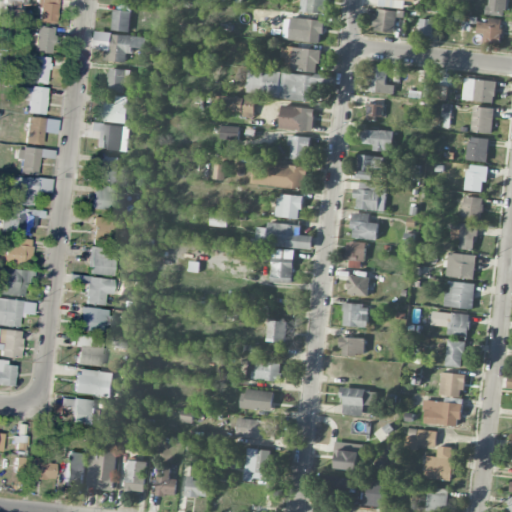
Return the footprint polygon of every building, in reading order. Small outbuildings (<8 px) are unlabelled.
[(39,8),(37,22),(53,24),(56,0),(35,0),(35,8),(39,8)] [(300,0),(300,12),(326,13),(326,0),(300,0)] [(413,0),(378,0),(378,6),(404,9),(405,1),(414,2),(413,0)] [(506,0),(487,0),(487,15),(506,16),(506,0)] [(129,32),(130,8),(113,7),(112,31),(129,32)] [(397,11),(377,9),(376,17),(373,17),(372,31),(394,33),(397,11)] [(1,20),(24,21),(24,10),(1,10),(1,20)] [(455,28),(474,30),(475,17),(456,15),(455,28)] [(324,21),(292,17),(288,39),(320,44),(324,21)] [(432,20),(418,18),(416,35),(431,36),(432,20)] [(476,33),(483,34),(483,42),(500,44),(502,22),(478,19),(476,33)] [(52,28),(34,27),(33,54),(51,54),(52,28)] [(126,62),(127,53),(133,54),(134,48),(146,48),(147,36),(95,33),(94,50),(105,51),(104,61),(126,62)] [(320,50),(285,46),(283,69),(318,72),(320,50)] [(47,58),(28,57),(27,83),(45,84),(47,58)] [(393,94),(395,86),(386,84),(388,69),(371,66),(367,91),(393,94)] [(126,92),(127,69),(109,68),(108,91),(126,92)] [(317,77),(248,68),(245,93),(314,102),(317,77)] [(495,102),(496,80),(464,79),(463,101),(495,102)] [(27,102),(25,113),(42,115),(45,89),(22,87),(20,101),(27,102)] [(255,99),(212,95),(210,109),(243,113),(243,117),(253,118),(255,99)] [(104,103),(102,121),(126,124),(127,116),(132,116),(133,107),(127,107),(128,97),(115,96),(115,104),(104,103)] [(383,119),(383,104),(367,104),(366,118),(383,119)] [(314,131),(315,107),(281,106),(280,129),(314,131)] [(470,131),(491,134),(495,109),(473,106),(470,131)] [(42,118),(25,118),(24,145),(41,145),(42,118)] [(127,151),(129,127),(103,124),(100,149),(127,151)] [(239,141),(239,127),(220,126),(220,140),(239,141)] [(391,153),(393,132),(364,129),(363,143),(373,145),(373,151),(391,153)] [(309,137),(290,136),(289,159),(308,160),(309,137)] [(489,139),(468,136),(466,160),(487,162),(489,139)] [(36,176),(37,149),(15,148),(15,160),(20,160),(19,175),(36,176)] [(116,185),(119,158),(100,155),(97,182),(116,185)] [(359,179),(382,180),(383,156),(359,155),(359,179)] [(307,167),(263,162),(262,170),(252,168),(250,183),(304,190),(307,167)] [(224,180),(225,164),(214,164),(214,180),(224,180)] [(488,166),(467,165),(466,190),(482,191),(482,182),(487,182),(488,166)] [(33,206),(33,193),(49,193),(50,179),(12,178),(12,193),(14,193),(14,206),(33,206)] [(383,212),(387,186),(357,181),(354,199),(358,199),(356,208),(383,212)] [(91,209),(114,212),(116,188),(93,186),(91,209)] [(276,216),(300,219),(302,196),(279,194),(276,216)] [(483,198),(463,196),(461,217),(481,219),(483,198)] [(0,234),(29,236),(30,229),(35,229),(35,210),(6,208),(6,215),(0,215),(0,217),(0,234)] [(351,238),(377,240),(378,223),(369,223),(370,213),(352,213),(351,238)] [(111,219),(93,218),(92,241),(118,242),(118,226),(110,226),(111,219)] [(451,248),(475,250),(477,225),(454,222),(451,248)] [(313,236),(300,235),(301,225),(268,223),(268,228),(257,227),(255,245),(312,249),(313,236)] [(30,240),(13,238),(12,246),(0,245),(0,250),(0,264),(27,267),(30,240)] [(347,241),(344,259),(350,259),(349,267),(362,269),(366,244),(347,241)] [(112,277),(115,249),(91,247),(88,275),(112,277)] [(476,255),(448,253),(445,276),(474,279),(476,255)] [(293,283),(294,258),(272,257),(272,283),(293,283)] [(0,295),(24,297),(25,271),(0,269),(0,295)] [(347,295),(368,296),(369,277),(348,276),(347,295)] [(472,310),(476,285),(451,281),(450,293),(445,292),(443,305),(472,310)] [(0,325),(18,327),(20,314),(31,315),(32,304),(0,300),(0,325)] [(368,305),(343,304),(343,326),(367,327),(368,305)] [(111,310),(79,309),(78,331),(110,332),(111,310)] [(431,325),(448,327),(447,335),(467,337),(470,315),(432,311),(431,325)] [(287,321),(268,320),(267,342),(286,343),(287,321)] [(0,357),(19,358),(20,331),(0,329),(0,357)] [(89,338),(75,336),(74,347),(77,347),(76,365),(99,367),(101,341),(95,341),(95,348),(88,347),(89,338)] [(365,338),(341,338),(341,354),(365,355),(365,338)] [(463,367),(464,341),(447,341),(446,366),(463,367)] [(0,385),(12,387),(14,367),(5,366),(5,361),(0,360),(0,385)] [(247,379),(280,381),(281,362),(248,361),(247,379)] [(113,373),(76,369),(74,393),(111,397),(113,373)] [(463,397),(464,374),(441,373),(440,396),(463,397)] [(271,412),(274,393),(244,388),(241,408),(271,412)] [(343,415),(363,416),(364,405),(378,406),(378,390),(340,389),(340,397),(344,397),(343,415)] [(69,424),(93,425),(95,401),(71,400),(69,424)] [(424,424),(460,426),(461,403),(425,401),(424,424)] [(236,436),(273,440),(275,422),(238,418),(236,436)] [(407,450),(418,450),(418,446),(436,446),(437,431),(418,430),(417,437),(407,436),(407,450)] [(359,470),(360,444),(336,443),(335,469),(359,470)] [(426,456),(425,479),(451,480),(452,447),(437,446),(437,457),(426,456)] [(271,451),(247,448),(244,479),(267,481),(271,451)] [(88,488),(114,490),(116,451),(90,450),(88,488)] [(85,455),(66,454),(64,485),(84,486),(85,455)] [(53,464),(39,463),(39,460),(26,459),(24,479),(52,480),(53,464)] [(145,492),(146,461),(127,461),(126,492),(145,492)] [(178,480),(169,478),(170,470),(160,468),(156,494),(175,497),(178,480)] [(337,494),(350,495),(351,479),(338,478),(337,494)] [(208,497),(208,480),(187,479),(186,496),(208,497)] [(363,506),(386,507),(387,480),(369,479),(369,492),(363,491),(363,506)] [(447,511),(448,489),(428,488),(427,511),(443,511),(447,511)]
